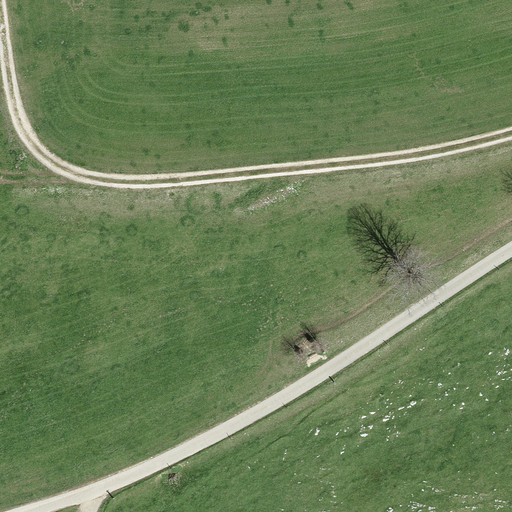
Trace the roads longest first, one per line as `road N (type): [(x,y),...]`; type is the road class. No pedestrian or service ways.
road 1 (track): [(511,132),(443,150),(285,171),(123,187),(72,178),(37,167),(19,137),(0,38)]
road 2 (unclassified): [(511,250),(226,431),(94,493),(29,511)]
